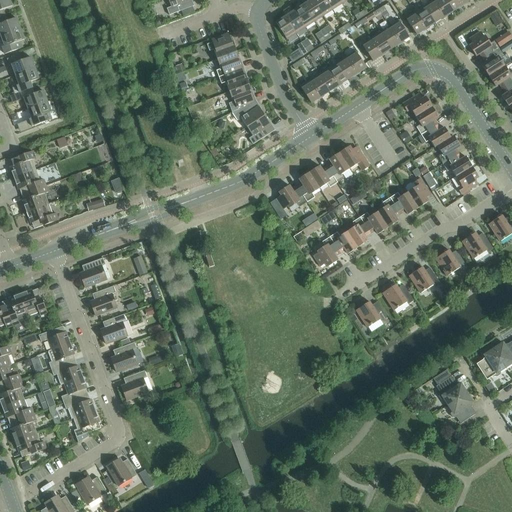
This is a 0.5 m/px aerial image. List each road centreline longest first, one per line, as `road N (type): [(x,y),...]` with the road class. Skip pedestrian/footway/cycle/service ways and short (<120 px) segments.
road 1 (residential): [(12,504),(120,444),(122,429),(53,251)]
road 2 (tertiary): [(53,251),(245,180),(310,137)]
road 3 (residential): [(352,286),(511,189)]
road 4 (tertiary): [(310,137),(404,75),(431,68)]
road 5 (residential): [(310,137),(284,92),(258,8)]
road 6 (tertiary): [(511,171),(447,75),(431,68)]
